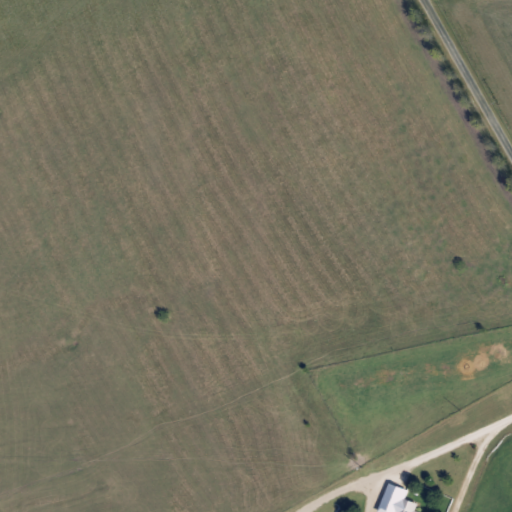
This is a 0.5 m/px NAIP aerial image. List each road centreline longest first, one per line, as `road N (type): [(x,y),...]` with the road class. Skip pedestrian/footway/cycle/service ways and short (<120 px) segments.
road 1 (residential): [(406,464),(489,427),(454,511),(374,494),(406,464)]
road 2 (residential): [(419,0),(511,160)]
